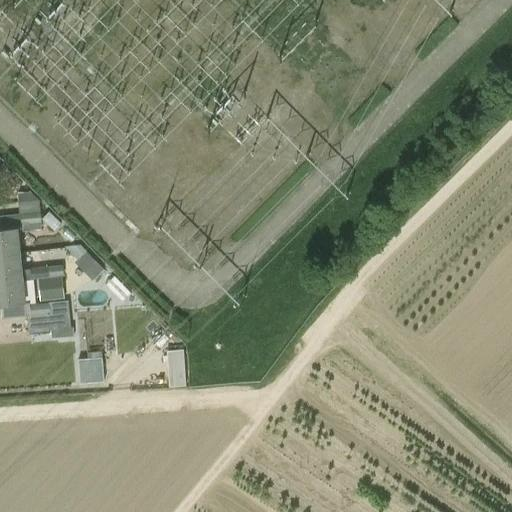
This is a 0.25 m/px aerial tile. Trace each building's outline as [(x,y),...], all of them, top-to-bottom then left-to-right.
[(39,200),(29,189),(17,190),(18,213),(0,214),(0,254),(19,252),(17,231),(42,229),(39,200)] [(46,212),(41,218),(52,229),(57,224),(59,221),(47,210),(46,212)] [(79,247),(66,248),(78,259),(75,262),(92,280),(103,270),(79,247)] [(16,280),(21,280),(20,269),(19,252),(0,254),(0,278),(3,279),(6,278),(7,280),(16,279),(16,280)] [(20,269),(21,280),(63,275),(62,266),(20,269)] [(64,298),(62,276),(44,278),(46,300),(64,298)] [(24,303),(21,280),(16,280),(16,279),(7,280),(6,278),(3,279),(0,278),(0,304),(1,317),(26,315),(28,331),(50,329),(70,328),(70,326),(68,301),(48,302),(48,303),(24,303)] [(73,326),(70,326),(70,328),(50,329),(51,334),(53,337),(74,335),(73,326)] [(186,385),(183,349),(166,350),(169,386),(186,385)] [(104,381),(102,357),(87,358),(78,358),(79,383),(104,381)]
